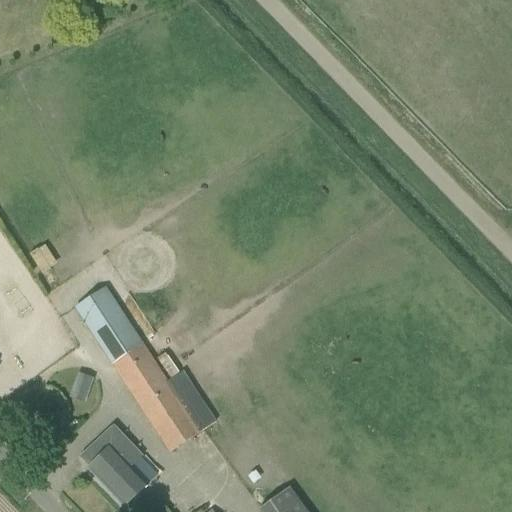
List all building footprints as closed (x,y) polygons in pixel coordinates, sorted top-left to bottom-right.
[(58,264),(52,251),(37,257),(43,271),(58,264)] [(76,309),(170,453),(216,423),(193,387),(189,389),(180,374),(168,382),(107,288),(76,309)] [(68,399),(85,405),(94,379),(78,373),(68,399)] [(88,470),(124,508),(145,488),(129,471),(142,458),(113,427),(80,458),(90,468),(88,470)] [(306,511),(290,489),(259,511),(306,511)]
